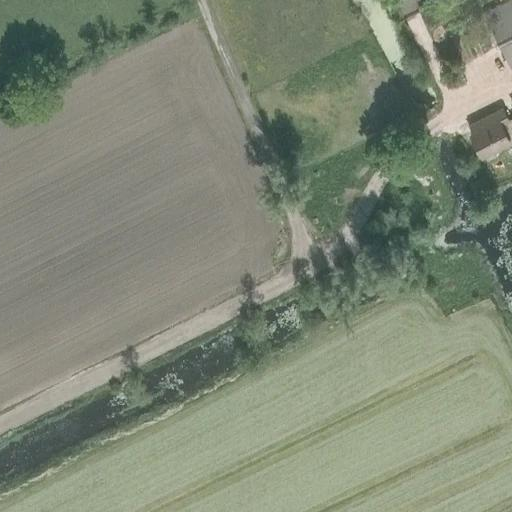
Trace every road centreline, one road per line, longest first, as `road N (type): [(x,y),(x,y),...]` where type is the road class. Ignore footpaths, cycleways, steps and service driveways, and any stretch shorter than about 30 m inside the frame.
road 1 (track): [(0,433),(292,284),(300,266)]
road 2 (track): [(300,266),(297,222),(201,0)]
road 3 (track): [(300,266),(340,241),(398,146),(482,93)]
